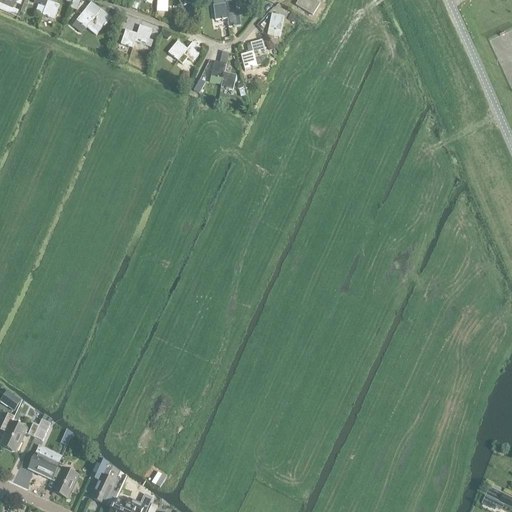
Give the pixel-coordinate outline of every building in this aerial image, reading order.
[(28,2),(28,0),(23,0),(18,13),(23,15),(28,2)] [(35,0),(34,4),(46,8),(48,2),(49,0),(35,0)] [(166,2),(165,0),(157,0),(157,12),(167,13),(168,2),(166,2)] [(228,20),(227,13),(226,5),(225,5),(224,0),(215,0),(216,1),(213,2),(214,6),(213,6),(216,21),(228,20)] [(312,0),(299,0),(296,6),(313,17),(320,5),(312,0)] [(46,8),(43,16),(55,20),(60,6),(48,2),(46,8)] [(227,13),(228,20),(229,28),(241,26),(239,12),(236,12),(235,2),(226,3),(226,5),(227,13)] [(86,30),(92,23),(91,23),(95,18),(101,11),(91,3),(72,27),(82,34),(86,30)] [(91,23),(92,23),(101,31),(111,19),(101,11),(95,18),(91,23)] [(298,17),(291,14),(288,20),(295,24),(298,17)] [(272,15),(267,36),(279,39),(284,18),(272,15)] [(137,35),(135,41),(136,41),(135,43),(147,47),(152,31),(140,27),(137,35)] [(126,31),(121,45),(133,49),(135,43),(136,41),(135,41),(137,35),(126,31)] [(166,32),(162,35),(167,40),(171,36),(166,32)] [(251,46),(253,53),(255,59),(257,68),(264,66),(268,60),(267,56),(263,41),(251,45),(251,46)] [(277,49),(270,41),(266,42),(269,52),(277,49)] [(168,54),(178,62),(184,55),(188,50),(187,50),(178,42),(168,54)] [(184,55),(178,62),(182,65),(188,59),(193,63),(203,51),(193,43),(187,50),(188,50),(184,55)] [(253,53),(251,46),(247,47),(249,54),(241,56),(245,71),(257,68),(255,59),(253,53)] [(211,77),(223,80),(225,74),(227,65),(214,62),(211,77)] [(223,80),(221,88),(234,91),(237,76),(225,74),(223,80)] [(200,81),(194,92),(199,95),(206,84),(200,81)] [(241,98),(246,96),(243,89),(244,88),(243,84),(242,84),(241,81),(238,82),(239,84),(237,85),(239,90),(241,98)] [(14,412),(21,402),(8,393),(1,402),(14,412)] [(1,431),(7,434),(12,424),(14,418),(8,415),(1,431)] [(39,427),(34,438),(43,443),(51,425),(42,421),(39,427)] [(26,431),(12,424),(7,434),(1,446),(16,453),(26,431)] [(29,435),(34,438),(39,427),(34,425),(29,435)] [(67,432),(61,444),(67,447),(72,436),(73,435),(67,431),(67,432)] [(37,455),(30,470),(32,471),(32,473),(37,475),(38,474),(52,480),(57,469),(59,470),(61,465),(37,455)] [(98,459),(90,477),(99,481),(91,499),(111,509),(112,509),(115,502),(115,503),(119,495),(113,492),(116,484),(108,480),(109,478),(108,477),(110,472),(107,470),(109,465),(98,459)] [(57,469),(52,480),(57,483),(53,492),(68,499),(78,477),(63,470),(62,471),(59,470),(57,469)] [(511,499),(504,496),(500,503),(511,508),(511,499)] [(502,509),(504,506),(485,497),(482,505),(495,511),(497,507),(502,509)] [(112,511),(111,511),(147,511),(149,509),(140,505),(129,500),(128,504),(118,499),(112,511)]
